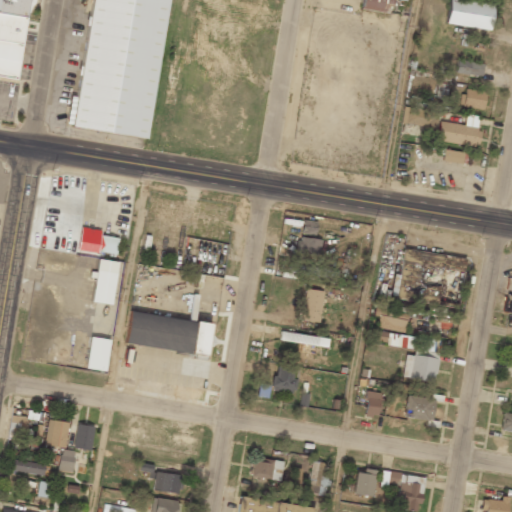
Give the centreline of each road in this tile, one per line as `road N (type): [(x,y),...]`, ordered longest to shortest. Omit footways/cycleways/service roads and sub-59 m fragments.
road 1 (residential): [(0,389),(511,468)]
road 2 (residential): [(292,0),(213,511)]
road 3 (tertiary): [(32,148),(511,227)]
road 4 (residential): [(511,158),(453,511)]
road 5 (tertiary): [(32,148),(0,330)]
road 6 (tertiary): [(55,0),(32,148)]
